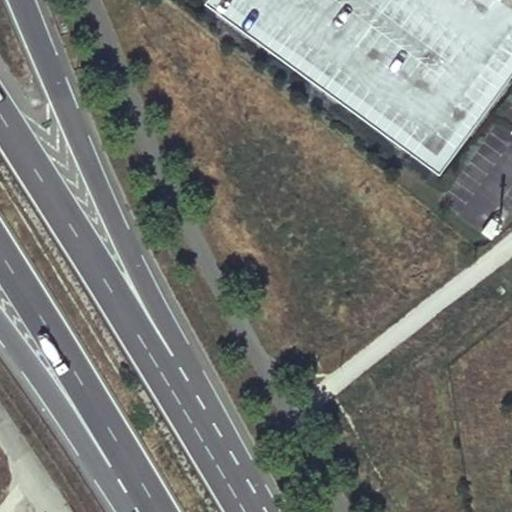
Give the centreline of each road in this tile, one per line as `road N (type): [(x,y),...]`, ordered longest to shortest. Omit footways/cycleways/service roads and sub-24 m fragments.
road 1 (trunk): [(183,401),(148,278),(25,0)]
road 2 (trunk): [(183,401),(0,119)]
road 3 (trunk): [(0,260),(142,481)]
road 4 (trunk): [(0,326),(71,425),(142,481)]
road 5 (trunk): [(248,511),(183,401)]
